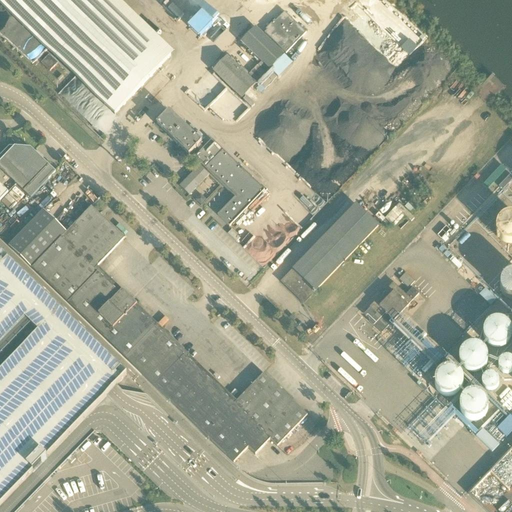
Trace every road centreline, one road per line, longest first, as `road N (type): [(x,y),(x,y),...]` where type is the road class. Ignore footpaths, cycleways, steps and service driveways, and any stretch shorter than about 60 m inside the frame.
road 1 (unclassified): [(0,92),(24,103),(347,415)]
road 2 (unclassified): [(422,511),(382,487),(368,431),(347,415)]
